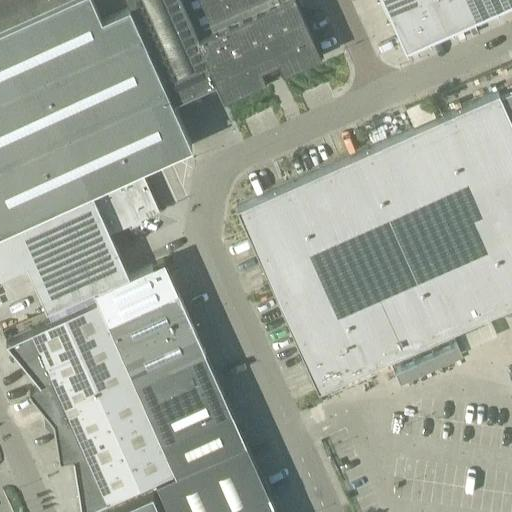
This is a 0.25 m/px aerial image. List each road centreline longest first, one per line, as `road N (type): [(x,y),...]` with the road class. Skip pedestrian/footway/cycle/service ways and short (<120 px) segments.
road 1 (residential): [(325,511),(216,266),(228,170),(386,99)]
road 2 (residential): [(386,99),(511,37)]
road 3 (residential): [(53,511),(0,403)]
